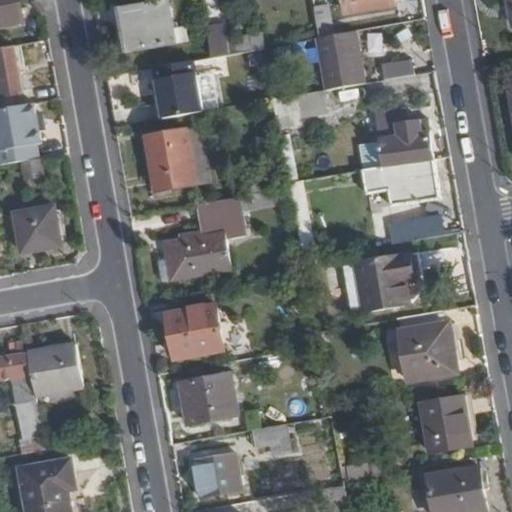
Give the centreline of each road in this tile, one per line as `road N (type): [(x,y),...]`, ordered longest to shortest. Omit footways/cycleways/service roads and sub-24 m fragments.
road 1 (residential): [(68,0),(114,285)]
road 2 (residential): [(114,285),(157,511)]
road 3 (residential): [(451,0),(491,218)]
road 4 (residential): [(491,218),(511,344)]
